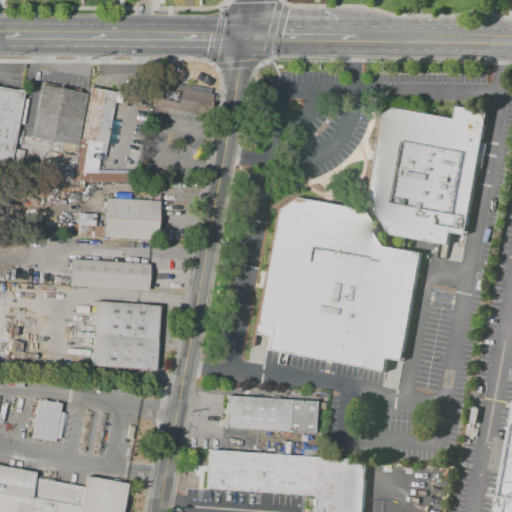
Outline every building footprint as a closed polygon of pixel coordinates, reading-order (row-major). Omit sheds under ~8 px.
[(153,82),(154,79),(188,86),(187,89),(213,95),(210,110),(203,109),(202,119),(148,106),(153,82)] [(40,85),(30,138),(77,148),(87,94),(40,85)] [(0,86),(0,176),(7,178),(23,91),(0,86)] [(116,92),(89,87),(87,94),(77,148),(71,182),(140,184),(140,171),(98,170),(101,144),(106,145),(116,92)] [(458,106),(456,118),(396,107),(378,120),(364,193),(392,234),(451,246),(453,231),(465,233),(478,168),(481,168),(485,150),(482,149),(489,112),(458,106)] [(56,152),(75,155),(73,166),(72,166),(60,165),(59,166),(52,165),(54,158),(55,158),(56,152)] [(26,166),(70,166),(70,181),(26,181),(26,166)] [(102,238),(105,197),(158,201),(155,241),(102,238)] [(359,210),(386,245),(424,253),(402,361),(388,358),(386,373),(265,349),(268,337),(252,334),(275,210),(292,198),(359,210)] [(77,214),(95,214),(94,225),(76,225),(77,214)] [(94,225),(94,237),(76,236),(76,225),(94,225)] [(70,260),(68,287),(147,291),(148,264),(70,260)] [(95,301),(90,367),(154,372),(159,305),(95,301)] [(223,395),(221,417),(217,416),(216,428),(314,434),(316,401),(223,395)] [(31,438),(39,400),(60,404),(53,443),(31,438)] [(511,511),(511,417),(494,511),(511,511)] [(494,435),(506,437),(500,470),(488,468),(494,435)] [(206,451),(203,488),(313,495),(312,511),(365,511),(369,461),(206,451)] [(0,511),(121,511),(126,483),(85,476),(83,487),(33,479),(34,473),(0,467),(0,511)]
